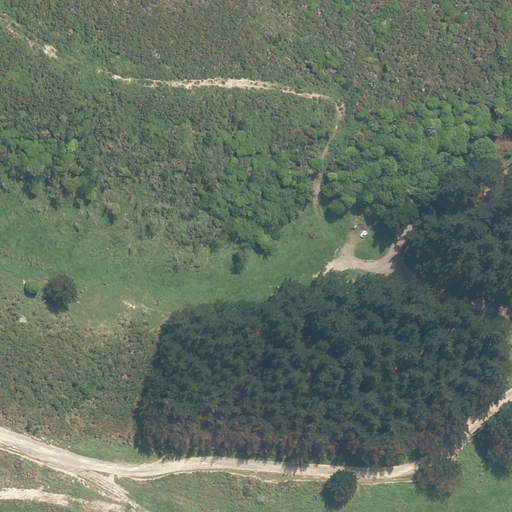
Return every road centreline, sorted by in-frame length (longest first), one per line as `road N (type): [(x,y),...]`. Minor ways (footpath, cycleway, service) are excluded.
road 1 (track): [(392,250),(340,240),(317,205),(315,179),(339,124),(339,102),(326,93),(223,78),(158,81),(96,63),(0,6)]
road 2 (track): [(0,441),(145,478),(213,469),(397,479),(511,399)]
road 3 (track): [(511,315),(397,276),(392,250),(511,168)]
